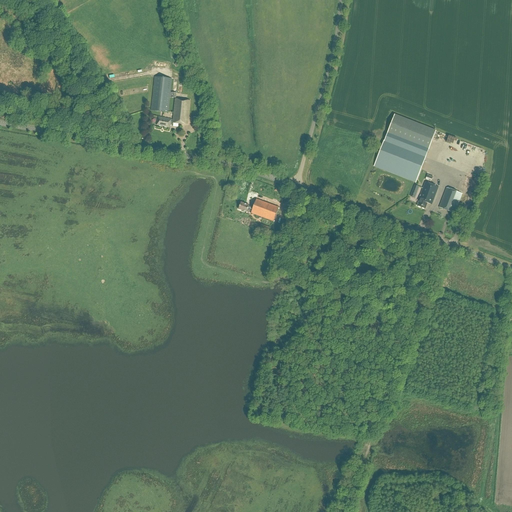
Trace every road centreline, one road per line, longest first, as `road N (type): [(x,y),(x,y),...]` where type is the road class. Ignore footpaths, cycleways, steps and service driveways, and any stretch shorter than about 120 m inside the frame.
road 1 (tertiary): [(0,122),(249,169),(296,187)]
road 2 (track): [(441,242),(342,511)]
road 3 (tertiary): [(296,187),(511,268)]
road 4 (unclassified): [(296,187),(340,0)]
road 5 (track): [(23,0),(122,144)]
